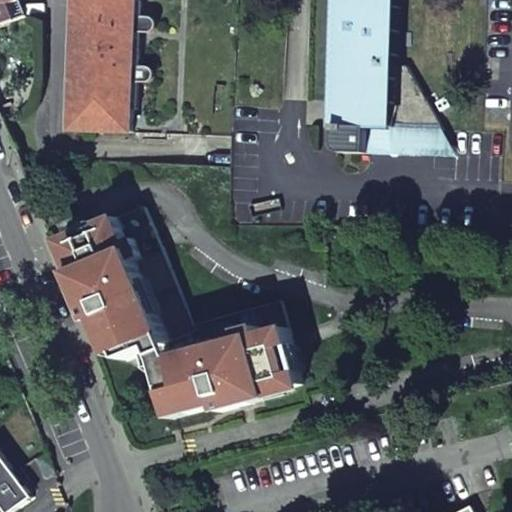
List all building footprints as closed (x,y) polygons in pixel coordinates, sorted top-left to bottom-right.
[(0,0),(0,27),(17,21),(26,17),(20,2),(19,0),(0,0)] [(76,0),(71,131),(134,133),(135,82),(136,67),(138,33),(139,17),(139,0),(76,0)] [(311,0),(307,101),(338,103),(342,0),(311,0)] [(394,66),(396,0),(342,0),(338,103),(337,128),(338,128),(338,148),(338,149),(341,152),(346,154),(370,155),(370,130),(446,132),(409,67),(394,66)] [(152,18),(139,17),(138,33),(150,33),(153,33),(157,31),(159,28),(159,23),(157,21),(152,18)] [(150,67),(136,67),(135,82),(148,83),(153,82),(156,78),(157,74),(155,70),(150,67)] [(461,158),(446,132),(370,130),(370,155),(461,158)] [(139,263),(172,343),(198,332),(196,326),(148,208),(121,219),(132,244),(139,241),(147,259),(139,263)] [(91,314),(95,324),(101,322),(116,358),(127,362),(140,356),(172,343),(139,263),(147,259),(139,241),(132,244),(121,219),(67,241),(87,290),(82,292),(91,314)] [(284,303),(196,326),(198,332),(172,343),(140,356),(144,368),(246,342),(244,334),(264,329),(266,337),(292,330),(284,303)] [(246,342),(144,368),(157,379),(163,387),(168,392),(169,394),(170,393),(177,420),(222,408),(223,414),(257,405),(255,400),(306,386),(292,330),(266,337),(264,329),(244,334),(246,342)] [(0,511),(5,509),(7,511),(20,511),(36,501),(0,450),(0,511)] [(39,462),(47,482),(59,477),(51,458),(39,462)]
